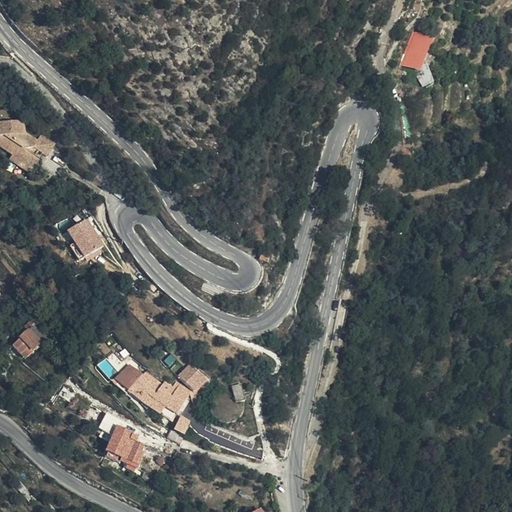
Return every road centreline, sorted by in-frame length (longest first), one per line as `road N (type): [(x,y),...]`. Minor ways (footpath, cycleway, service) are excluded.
road 1 (secondary): [(299,511),(300,439),(367,118),(352,113),(337,130),(279,311),(267,323),(238,326),(162,279),(125,221),(146,215),(192,265),(222,280),(244,280),(248,263),(187,222),(129,144),(0,23)]
road 2 (unknown): [(317,354),(345,310),(412,125),(413,95),(370,69),(365,52),(382,0)]
road 3 (track): [(135,214),(116,173),(13,65),(0,61)]
road 4 (secondary): [(0,420),(52,471),(130,511)]
